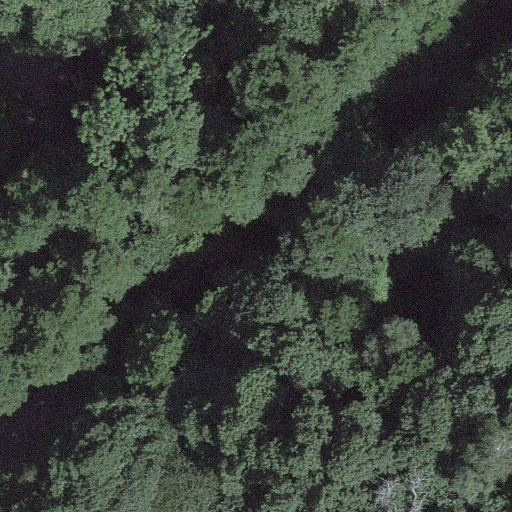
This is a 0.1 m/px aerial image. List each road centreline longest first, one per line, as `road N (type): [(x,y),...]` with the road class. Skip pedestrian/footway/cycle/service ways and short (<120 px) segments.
road 1 (unclassified): [(0,456),(395,70),(424,0)]
road 2 (unclassified): [(0,69),(18,98),(22,153),(0,217)]
